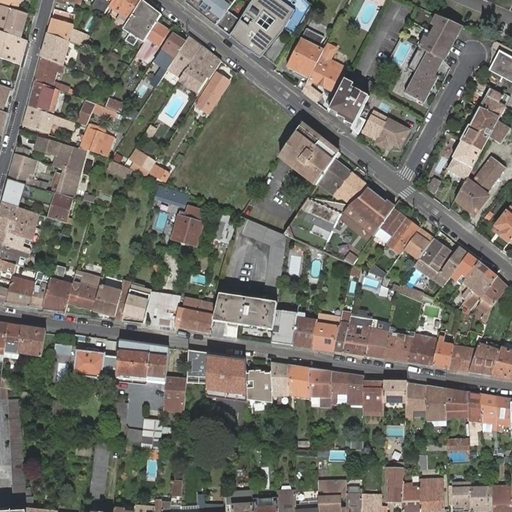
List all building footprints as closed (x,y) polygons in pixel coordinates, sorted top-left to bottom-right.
[(97,0),(92,7),(104,15),(108,8),(110,6),(114,0),(97,0)] [(143,0),(142,0),(114,0),(110,6),(108,8),(121,17),(117,22),(125,28),(130,20),(143,0)] [(143,0),(130,20),(124,30),(130,34),(126,41),(134,46),(138,39),(144,43),(157,23),(162,15),(143,0)] [(186,0),(185,2),(210,21),(216,26),(236,0),(186,0)] [(246,0),(247,0),(250,3),(232,30),(228,35),(239,45),(259,58),(281,33),(284,28),(295,35),(312,6),(305,0),(246,0)] [(511,0),(506,0),(503,8),(510,11),(511,6),(511,0)] [(2,6),(0,11),(0,31),(5,33),(21,39),(27,14),(12,9),(2,6)] [(453,44),(462,27),(438,15),(433,25),(436,27),(433,34),(453,44)] [(73,30),(74,28),(52,20),(48,34),(69,42),(73,30)] [(157,23),(144,43),(145,43),(143,45),(140,51),(137,55),(149,63),(156,53),(170,31),(157,23)] [(295,74),(308,81),(309,79),(323,53),(324,51),(319,48),(320,47),(324,38),(307,29),(305,31),(305,33),(302,39),(297,47),(287,67),(295,72),(295,73),(295,74)] [(73,30),(69,42),(84,47),(90,38),(73,30)] [(0,58),(10,61),(12,53),(0,49),(0,37),(1,34),(0,33),(0,58)] [(48,34),(41,58),(63,66),(69,42),(48,34)] [(166,67),(169,68),(176,58),(186,43),(173,34),(163,50),(173,56),(166,67)] [(444,61),(453,44),(433,34),(429,41),(425,39),(420,48),(444,61)] [(202,47),(190,37),(186,43),(176,58),(169,68),(173,71),(178,63),(180,60),(185,64),(183,67),(187,70),(202,47)] [(322,57),(330,61),(337,47),(328,43),(325,48),(324,51),(323,53),(321,56),(322,57)] [(182,78),(181,79),(192,86),(191,88),(198,94),(208,79),(210,80),(222,62),(220,60),(212,55),(202,47),(187,70),(182,78)] [(436,76),(444,61),(420,48),(409,68),(417,73),(405,94),(424,104),(438,77),(436,76)] [(503,77),(511,81),(511,59),(499,52),(498,54),(495,59),(490,70),(503,77)] [(311,81),(331,91),(343,67),(322,57),(311,81)] [(41,58),(35,82),(59,91),(60,91),(61,85),(60,85),(54,83),(57,71),(63,73),(65,67),(63,66),(41,58)] [(60,85),(63,73),(57,71),(54,83),(60,85)] [(196,106),(209,114),(230,82),(217,74),(196,106)] [(354,84),(345,80),(329,111),(338,115),(340,117),(340,118),(345,121),(345,123),(353,127),(369,97),(362,93),(364,90),(358,87),(357,90),(352,88),(354,84)] [(35,82),(29,106),(53,115),(59,91),(35,82)] [(0,111),(3,112),(11,89),(0,85),(0,111)] [(61,85),(60,91),(68,94),(70,88),(61,85)] [(499,118),(505,107),(499,104),(500,102),(503,96),(504,94),(492,87),(491,90),(486,100),(483,100),(481,104),(482,107),(481,109),(499,118)] [(500,102),(507,105),(511,97),(504,94),(503,96),(500,102)] [(110,99),(107,107),(113,110),(117,112),(121,113),(122,109),(124,105),(110,99)] [(87,102),(77,124),(86,127),(93,112),(96,105),(95,105),(87,102)] [(96,105),(93,112),(113,120),(117,112),(113,110),(107,107),(103,106),(103,108),(96,105)] [(29,106),(23,126),(49,134),(53,121),(58,123),(61,118),(53,115),(29,106)] [(365,107),(353,129),(359,134),(371,110),(365,107)] [(498,121),(499,118),(481,109),(480,110),(479,113),(476,117),(474,116),(469,126),(471,126),(490,136),(498,121)] [(389,143),(394,145),(401,149),(411,131),(407,129),(403,127),(389,120),(375,112),(369,122),(384,130),(380,136),(379,139),(376,144),(386,149),(387,147),(389,143)] [(336,160),(340,154),(311,131),(296,118),(271,154),(287,166),(315,186),(336,160)] [(68,127),(62,140),(69,142),(77,124),(63,119),(61,124),(68,127)] [(511,129),(498,121),(490,136),(501,144),(511,129)] [(90,125),(81,148),(86,150),(97,154),(107,158),(112,144),(102,140),(105,135),(106,131),(90,125)] [(471,126),(469,126),(465,134),(463,139),(461,141),(463,142),(482,152),(490,136),(471,126)] [(157,130),(152,127),(146,135),(151,139),(157,130)] [(62,142),(38,135),(34,150),(58,156),(61,145),(62,142)] [(114,138),(105,135),(102,140),(112,144),(114,138)] [(472,169),(482,152),(463,142),(457,153),(456,153),(456,154),(453,158),(453,159),(454,159),(472,169)] [(54,167),(58,168),(65,170),(80,175),(80,174),(85,175),(89,176),(93,177),(94,173),(81,169),(86,153),(78,151),(73,149),(73,148),(71,148),(70,148),(61,145),(58,156),(54,167)] [(15,155),(28,158),(30,150),(18,147),(15,155)] [(155,164),(156,163),(137,151),(131,160),(150,172),(155,164)] [(15,155),(14,158),(36,165),(37,161),(28,158),(15,155)] [(26,185),(28,185),(47,191),(48,184),(35,180),(29,178),(30,174),(33,175),(36,165),(14,158),(9,179),(20,183),(26,185)] [(467,180),(472,169),(454,159),(448,170),(466,180),(467,180)] [(473,184),(467,180),(466,180),(456,200),(460,203),(469,210),(475,214),(489,196),(485,194),(504,169),(492,159),(473,184)] [(336,160),(315,186),(320,191),(323,187),(335,196),(353,173),(336,160)] [(132,170),(112,161),(107,170),(129,180),(132,170)] [(170,174),(155,164),(150,172),(148,176),(151,177),(150,178),(154,181),(156,177),(164,182),(170,174)] [(57,194),(73,199),(76,191),(80,175),(65,170),(63,175),(57,194)] [(353,173),(335,196),(335,197),(339,200),(341,197),(348,203),(349,202),(352,204),(362,197),(368,190),(369,187),(370,187),(353,173)] [(58,174),(53,193),(57,194),(63,175),(58,174)] [(80,175),(76,191),(80,192),(83,182),(85,175),(80,174),(80,175)] [(158,183),(165,185),(172,175),(170,174),(164,182),(156,177),(154,181),(158,183)] [(441,182),(434,178),(427,190),(434,196),(437,190),(441,182)] [(20,183),(9,179),(2,203),(16,208),(19,209),(26,185),(20,183)] [(156,199),(171,204),(175,191),(159,186),(156,199)] [(395,208),(369,187),(368,190),(393,210),(394,210),(395,208)] [(393,210),(368,190),(362,197),(352,204),(350,206),(379,230),(380,228),(393,210)] [(434,196),(433,198),(437,201),(442,193),(437,190),(434,196)] [(175,191),(171,204),(184,208),(188,195),(175,191)] [(44,211),(42,216),(67,223),(73,199),(57,194),(53,193),(51,192),(49,192),(48,197),(49,197),(55,199),(51,213),(45,211),(44,211)] [(84,193),(83,199),(93,202),(95,196),(84,193)] [(49,197),(45,211),(51,213),(55,199),(49,197)] [(331,203),(309,199),(309,200),(290,228),(285,235),(287,236),(294,240),(308,245),(310,246),(327,254),(353,265),(354,266),(355,265),(368,247),(374,238),(378,233),(380,230),(379,230),(350,206),(346,205),(331,203)] [(2,203),(0,209),(0,217),(35,228),(38,214),(19,209),(16,208),(2,203)] [(468,212),(469,210),(460,203),(458,205),(468,212)] [(187,206),(185,214),(199,218),(201,211),(187,206)] [(509,242),(511,244),(511,207),(507,212),(496,227),(502,231),(499,235),(509,243),(509,242)] [(380,228),(393,238),(406,219),(394,210),(393,210),(380,228)] [(199,218),(185,214),(180,212),(172,240),(178,241),(182,242),(186,243),(189,244),(196,246),(204,219),(199,218)] [(218,246),(227,215),(216,212),(208,243),(218,246)] [(237,219),(227,215),(218,246),(228,249),(237,219)] [(248,219),(240,216),(237,230),(243,232),(248,219)] [(0,217),(0,231),(31,241),(35,228),(0,217)] [(285,235),(248,219),(243,232),(271,245),(265,291),(279,293),(287,236),(285,235)] [(406,219),(390,242),(387,246),(400,255),(418,229),(406,219)] [(502,231),(496,227),(493,230),(499,235),(502,231)] [(434,239),(420,229),(418,232),(405,250),(419,260),(434,240),(434,239)] [(0,231),(0,245),(27,254),(30,244),(33,244),(34,242),(31,241),(0,231)] [(454,255),(434,240),(419,260),(416,264),(415,265),(435,279),(440,273),(454,255)] [(0,245),(0,259),(16,265),(24,267),(27,254),(0,245)] [(479,262),(469,254),(452,278),(457,282),(462,285),(463,284),(467,279),(479,262)] [(461,260),(454,255),(440,273),(448,279),(461,260)] [(47,260),(40,258),(38,266),(51,270),(54,262),(52,261),(47,260)] [(0,259),(0,269),(0,270),(14,274),(16,265),(0,259)] [(489,270),(479,262),(467,279),(463,284),(462,285),(461,287),(460,288),(462,289),(466,293),(462,298),(466,300),(467,298),(469,296),(473,291),(489,270)] [(150,277),(160,279),(163,266),(153,264),(150,277)] [(387,275),(374,265),(369,272),(384,279),(387,275)] [(55,266),(52,276),(52,278),(51,280),(49,286),(48,290),(43,310),(65,313),(68,303),(72,286),(58,282),(59,277),(63,278),(66,269),(55,266)] [(360,276),(361,269),(353,267),(351,274),(360,276)] [(498,277),(489,270),(473,291),(469,296),(467,298),(466,300),(462,305),(470,311),(478,302),(479,303),(480,302),(482,299),(498,277)] [(36,284),(30,308),(43,310),(48,290),(40,288),(41,283),(41,281),(42,281),(44,276),(45,273),(38,271),(35,280),(37,280),(36,284)] [(73,283),(72,286),(68,303),(76,305),(77,307),(81,308),(83,307),(95,310),(100,290),(101,286),(101,284),(103,279),(76,271),(75,277),(73,283)] [(508,287),(498,277),(482,299),(480,302),(482,303),(479,307),(485,312),(482,321),(483,322),(486,324),(492,307),(493,307),(508,287)] [(10,290),(6,305),(30,308),(36,284),(32,283),(31,285),(16,281),(17,279),(13,278),(12,282),(10,290)] [(114,320),(123,321),(125,314),(132,286),(123,284),(121,291),(101,286),(100,290),(95,310),(94,312),(115,318),(114,320)] [(381,285),(378,294),(386,297),(389,288),(381,285)] [(135,287),(132,286),(125,314),(144,319),(152,292),(143,289),(137,288),(135,287)] [(423,296),(400,286),(400,289),(399,293),(405,296),(422,303),(422,302),(423,296)] [(0,303),(6,305),(10,290),(0,288),(0,287),(0,303)] [(217,310),(214,322),(221,323),(227,324),(233,297),(229,296),(220,295),(217,310)] [(433,300),(423,296),(422,302),(431,305),(433,300)] [(259,328),(274,331),(276,311),(278,303),(263,301),(254,299),(242,298),(234,297),(233,297),(227,324),(229,324),(238,325),(240,325),(250,327),(259,328)] [(214,317),(213,322),(214,322),(217,310),(201,307),(200,313),(214,317)] [(182,328),(196,331),(200,313),(196,313),(185,310),(185,313),(182,328)] [(351,320),(349,325),(372,328),(374,320),(366,319),(368,312),(358,310),(357,317),(351,316),(351,320)] [(272,343),(292,346),(297,319),(297,318),(283,315),(283,312),(276,311),(274,331),(272,343)] [(175,327),(182,328),(185,313),(179,312),(175,327)] [(334,352),(343,353),(347,333),(349,325),(351,320),(351,316),(352,313),(343,312),(341,319),(339,328),(339,332),(334,352)] [(196,331),(211,334),(213,322),(214,317),(200,313),(196,331)] [(314,349),(334,352),(339,332),(339,328),(341,319),(336,318),(335,327),(317,325),(314,349)] [(317,325),(318,321),(305,320),(297,319),(292,346),(314,349),(317,325)] [(374,329),(390,332),(391,327),(392,324),(375,321),(374,329)] [(6,345),(9,325),(0,324),(0,353),(5,354),(5,352),(6,348),(6,345)] [(19,355),(19,353),(20,347),(23,327),(9,325),(6,345),(6,348),(5,352),(5,354),(4,357),(18,359),(19,355)] [(366,357),(373,329),(349,325),(347,333),(343,353),(366,357)] [(19,353),(42,356),(46,331),(23,327),(20,347),(19,353)] [(415,335),(415,333),(391,327),(390,332),(384,360),(409,363),(415,335)] [(390,332),(373,329),(366,357),(384,360),(390,332)] [(446,333),(441,332),(440,338),(439,343),(433,367),(448,369),(454,346),(443,344),(444,339),(446,333)] [(409,363),(433,367),(439,343),(440,338),(432,336),(431,340),(415,337),(409,363)] [(152,346),(121,342),(120,352),(119,358),(117,376),(148,379),(151,356),(152,346)] [(485,346),(485,347),(498,352),(500,346),(487,342),(487,343),(485,346)] [(148,381),(156,382),(159,347),(152,346),(151,356),(148,379),(148,381)] [(478,350),(454,346),(448,369),(470,373),(478,350)] [(485,347),(480,346),(478,350),(470,373),(493,376),(501,353),(502,349),(503,347),(500,346),(498,352),(485,347)] [(168,359),(169,349),(159,347),(156,382),(163,383),(162,390),(166,390),(166,383),(167,377),(168,359)] [(501,353),(493,376),(511,379),(511,351),(502,349),(501,353)] [(103,377),(117,378),(117,376),(119,358),(105,356),(105,354),(100,353),(95,353),(86,352),(77,351),(75,376),(102,379),(103,377)] [(208,384),(208,354),(201,353),(200,355),(197,355),(197,352),(189,351),(188,377),(188,379),(195,380),(195,383),(208,384)] [(246,359),(208,354),(208,384),(207,394),(248,400),(246,372),(246,359)] [(287,403),(291,403),(291,397),(291,396),(290,394),(289,366),(272,363),(272,372),(273,396),(277,396),(277,392),(287,392),(287,396),(286,396),(287,403)] [(302,399),(310,400),(310,396),(310,369),(289,366),(290,394),(302,395),(301,398),(302,399)] [(332,403),(332,396),(333,372),(310,369),(310,396),(320,396),(320,407),(331,407),(332,403)] [(248,400),(273,401),(273,396),(272,372),(271,372),(271,374),(269,374),(269,372),(261,373),(261,371),(254,372),(249,372),(249,374),(248,374),(248,372),(246,372),(248,400)] [(347,404),(356,404),(357,376),(333,372),(332,396),(332,403),(337,404),(338,394),(348,395),(347,404)] [(364,404),(364,382),(365,377),(357,376),(356,404),(364,404)] [(166,390),(164,410),(173,411),(173,404),(183,405),(185,379),(167,377),(166,383),(166,390)] [(0,386),(8,388),(13,389),(15,380),(11,379),(11,382),(1,380),(0,385),(0,386)] [(384,410),(384,403),(385,382),(364,382),(364,404),(364,410),(384,410)] [(407,403),(407,383),(385,382),(384,403),(392,403),(392,407),(400,407),(401,403),(407,403)] [(407,403),(406,420),(412,420),(412,417),(413,410),(427,410),(428,386),(407,383),(407,403)] [(447,421),(446,389),(428,386),(427,410),(427,417),(427,421),(427,424),(427,427),(447,426),(447,424),(447,421)] [(484,423),(482,395),(468,393),(469,421),(484,423)] [(338,394),(337,404),(347,404),(348,395),(338,394)] [(493,430),(497,431),(497,425),(497,397),(482,395),(484,423),(486,423),(494,425),(493,430)] [(497,425),(511,427),(511,399),(497,397),(497,425)] [(15,511),(18,511),(27,511),(27,509),(27,498),(26,494),(26,491),(22,405),(21,400),(21,399),(9,400),(9,406),(15,511)] [(55,401),(53,417),(57,417),(67,419),(68,405),(55,401)] [(114,403),(110,444),(122,444),(126,444),(142,445),(143,432),(129,430),(125,426),(127,404),(125,404),(114,403)] [(143,432),(142,445),(142,446),(141,449),(160,451),(162,434),(162,428),(163,421),(144,419),(143,432)] [(486,423),(484,423),(484,431),(493,433),(493,430),(494,425),(486,423)] [(448,446),(448,451),(461,451),(468,451),(468,454),(470,454),(470,453),(470,439),(447,440),(448,446)] [(346,440),(345,449),(362,449),(362,440),(346,440)] [(110,444),(96,443),(89,500),(103,502),(110,444)] [(76,445),(76,454),(92,455),(92,446),(76,445)] [(396,469),(388,469),(387,502),(403,502),(403,486),(403,478),(404,469),(404,463),(396,463),(396,469)] [(411,478),(403,478),(403,486),(403,502),(402,511),(420,511),(420,488),(412,489),(412,485),(411,479),(411,478)] [(419,479),(411,479),(412,485),(412,489),(420,488),(419,481),(419,479)] [(444,511),(445,511),(444,480),(419,481),(420,488),(420,511),(444,511)] [(182,497),(183,482),(175,481),(174,481),(173,496),(182,497)] [(471,486),(472,511),(474,511),(493,511),(493,487),(493,486),(478,486),(478,481),(471,481),(471,483),(471,486)] [(347,482),(319,482),(319,484),(324,484),(325,491),(331,490),(332,491),(333,498),(336,497),(336,492),(342,492),(342,499),(347,498),(347,490),(347,482)] [(472,511),(471,486),(471,483),(453,484),(453,510),(464,510),(463,511),(472,511)] [(319,491),(319,505),(319,510),(319,511),(342,511),(342,492),(336,492),(336,497),(333,498),(332,491),(331,490),(325,491),(324,484),(319,484),(319,491)] [(252,486),(253,492),(253,500),(253,504),(253,511),(278,511),(278,499),(274,499),(258,500),(258,486),(252,486)] [(511,511),(511,486),(493,487),(493,511),(511,511)] [(278,492),(278,499),(278,511),(296,511),(296,507),(295,491),(292,491),(290,488),(283,489),(281,492),(278,492)] [(347,511),(361,511),(362,500),(362,490),(360,490),(359,490),(359,494),(351,494),(350,490),(349,490),(347,490),(347,498),(347,509),(347,511)] [(253,511),(253,504),(253,500),(253,492),(232,493),(232,497),(227,497),(227,500),(227,506),(233,506),(232,511),(253,511)] [(362,500),(361,511),(381,511),(382,507),(382,497),(378,496),(378,500),(378,506),(365,505),(365,500),(362,500)] [(27,509),(27,511),(42,511),(34,511),(34,509),(33,497),(32,497),(27,498),(27,509)] [(155,511),(170,511),(171,502),(161,502),(156,502),(156,508),(155,511)]
